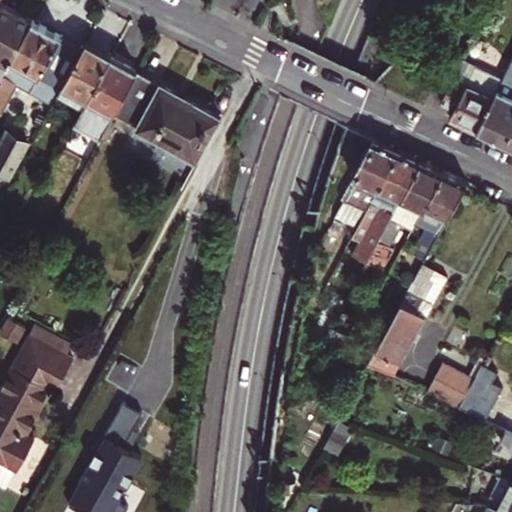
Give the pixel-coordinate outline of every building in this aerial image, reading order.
[(0,1),(0,70),(3,72),(32,18),(0,1)] [(32,18),(3,72),(0,76),(0,110),(1,111),(17,83),(30,90),(34,84),(55,95),(82,45),(32,18)] [(85,41),(82,45),(55,95),(80,109),(110,55),(85,41)] [(137,69),(110,55),(80,109),(74,122),(100,136),(112,115),(137,69)] [(481,130),(506,79),(466,60),(443,103),(457,110),(453,117),(481,130)] [(481,130),(509,144),(511,137),(511,66),(506,79),(481,130)] [(137,69),(112,115),(198,160),(223,115),(137,69)] [(0,173),(9,178),(27,145),(6,134),(0,146),(0,173)] [(345,197),(369,208),(399,150),(375,139),(345,197)] [(399,150),(369,208),(366,214),(375,219),(364,241),(358,254),(370,260),(422,161),(399,150)] [(444,172),(422,161),(370,260),(367,268),(383,275),(403,237),(407,240),(444,172)] [(444,172),(407,240),(417,245),(404,272),(414,278),(423,261),(466,183),(444,172)] [(375,219),(366,214),(355,236),(364,241),(375,219)] [(423,261),(414,278),(369,360),(395,373),(448,274),(423,261)] [(331,338),(353,294),(340,287),(316,330),(331,338)] [(48,389),(53,391),(71,358),(27,334),(0,382),(0,462),(14,470),(31,439),(23,434),(48,389)] [(440,362),(427,389),(463,407),(467,398),(476,380),(440,362)] [(509,374),(485,362),(476,380),(467,398),(490,410),(509,374)] [(149,414),(125,401),(70,500),(92,511),(122,511),(138,485),(126,478),(139,454),(130,449),(149,414)] [(511,447),(511,430),(505,427),(501,437),(511,442),(511,444),(511,446),(511,447)] [(14,470),(0,462),(0,485),(4,488),(14,470)] [(506,511),(489,503),(483,511),(506,511)]
